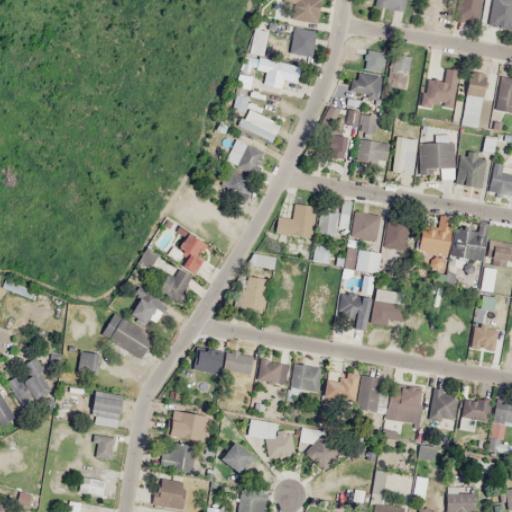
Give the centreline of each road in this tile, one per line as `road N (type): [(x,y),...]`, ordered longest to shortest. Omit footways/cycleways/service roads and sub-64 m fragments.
road 1 (residential): [(345,0),(329,84),(284,180),(157,377),(128,511)]
road 2 (residential): [(511,377),(197,325)]
road 3 (residential): [(511,215),(284,180)]
road 4 (residential): [(511,53),(341,28)]
